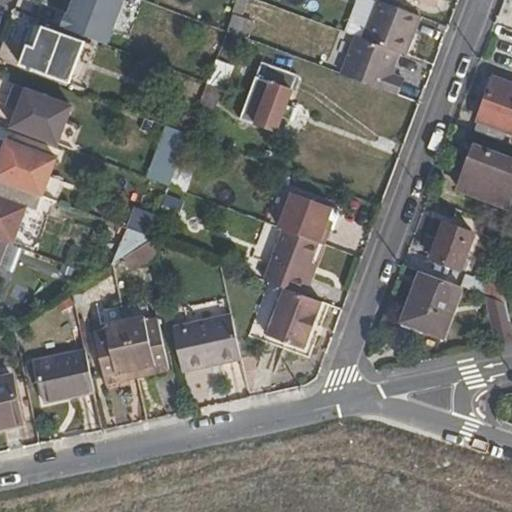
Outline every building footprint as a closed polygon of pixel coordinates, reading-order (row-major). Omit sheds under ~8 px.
[(71,0),(59,32),(86,42),(105,50),(124,0),(71,0)] [(239,17),(245,0),(237,0),(225,32),(245,40),(250,21),(239,17)] [(374,0),(355,0),(342,33),(354,37),(360,39),(374,0)] [(421,17),(374,0),(360,39),(398,54),(406,57),(421,17)] [(511,5),(503,23),(511,28),(511,5)] [(21,43),(27,46),(27,44),(34,47),(41,29),(28,25),(21,43)] [(19,67),(70,85),(85,45),(86,42),(59,32),(42,26),(41,29),(34,47),(27,44),(27,46),(19,67)] [(354,37),(339,75),(384,92),(398,54),(360,39),(354,37)] [(95,49),(85,45),(70,85),(85,90),(89,83),(83,81),(95,49)] [(216,59),(205,104),(223,108),(233,63),(216,59)] [(262,63),(241,120),(279,133),(295,89),(293,88),(298,76),(262,63)] [(31,78),(18,114),(64,131),(77,95),(31,78)] [(511,85),(493,78),(473,134),(499,143),(504,131),(511,133),(511,85)] [(53,168),(55,162),(7,144),(0,162),(0,182),(42,198),(53,168)] [(511,160),(474,146),(458,190),(507,208),(511,194),(511,160)] [(176,164),(167,188),(184,194),(193,170),(176,164)] [(292,193),(279,229),(283,230),(319,243),(324,245),(330,230),(325,228),(332,208),(292,193)] [(0,241),(8,244),(13,246),(27,209),(0,198),(0,241)] [(461,270),(474,235),(443,223),(430,258),(461,270)] [(319,243),(283,230),(265,282),(287,290),(305,297),(312,279),(306,277),(319,243)] [(127,258),(130,270),(159,259),(154,240),(127,258)] [(511,246),(499,257),(509,268),(511,265),(511,246)] [(461,287),(422,272),(403,322),(442,337),(461,287)] [(482,279),(466,274),(461,287),(486,297),(482,279)] [(482,279),(486,297),(505,305),(498,275),(482,279)] [(269,337),(307,351),(324,304),(305,297),(287,290),(269,337)] [(486,297),(496,345),(511,341),(511,336),(505,305),(486,297)] [(231,315),(183,326),(191,366),(217,360),(218,364),(241,359),(231,315)] [(105,383),(128,378),(127,371),(136,368),(145,366),(147,374),(169,369),(158,319),(146,322),(144,316),(124,320),(105,325),(105,331),(93,334),(105,383)] [(182,372),(192,370),(191,366),(183,326),(173,328),(182,372)] [(61,400),(93,393),(83,352),(34,363),(41,399),(60,394),(61,400)] [(192,370),(218,364),(217,360),(191,366),(192,370)] [(127,371),(128,378),(147,374),(145,366),(136,368),(127,371)] [(0,426),(22,422),(13,378),(0,380),(0,426)] [(42,404),(61,400),(60,394),(41,399),(42,404)]
